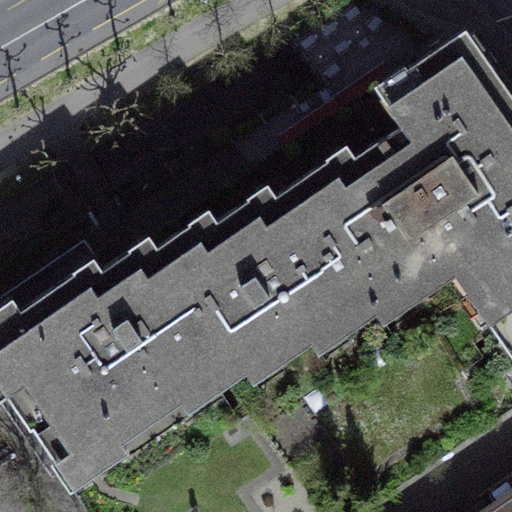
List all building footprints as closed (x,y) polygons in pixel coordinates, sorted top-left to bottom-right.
[(511,93),(465,25),(282,149),(384,299),(405,285),(412,295),(471,256),(486,278),(511,259),(511,93)] [(282,149),(158,234),(245,362),(275,342),(281,352),(340,313),(347,324),(384,299),(282,149)] [(209,371),(216,381),(245,362),(158,234),(144,244),(140,238),(99,266),(92,255),(0,317),(0,382),(27,422),(33,418),(66,466),(209,371)] [(361,511),(511,408),(511,338),(489,306),(500,299),(486,278),(471,256),(412,295),(405,285),(384,299),(347,324),(340,313),(281,352),(275,342),(245,362),(216,381),(209,371),(66,466),(59,471),(86,511),(361,511)] [(511,259),(486,278),(500,299),(489,306),(511,338),(511,259)] [(511,511),(511,497),(490,511),(511,511)]
